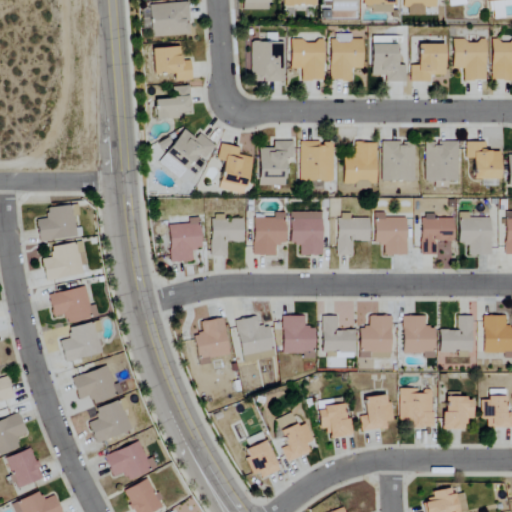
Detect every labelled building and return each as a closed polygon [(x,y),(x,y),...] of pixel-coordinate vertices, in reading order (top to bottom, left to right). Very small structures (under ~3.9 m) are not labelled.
[(267,10),(266,0),(240,0),(241,11),(267,10)] [(394,0),(362,0),(363,6),(370,6),(370,13),(394,13),(394,0)] [(402,0),(403,16),(423,16),(423,8),(435,8),(434,0),(402,0)] [(187,36),(187,4),(148,5),(148,37),(187,36)] [(360,70),(361,40),(349,40),(350,35),(329,35),(328,82),(349,82),(349,69),(360,70)] [(384,83),(403,82),(403,66),(395,66),(394,37),(368,38),(369,77),(384,76),(384,83)] [(462,82),(483,81),(483,39),(450,39),(451,70),(461,70),(462,82)] [(489,81),(510,82),(511,66),(511,65),(511,39),(489,39),(489,81)] [(288,70),(299,70),(299,82),(321,81),(321,41),(288,42),(288,70)] [(281,82),(280,43),(248,44),(249,83),(281,82)] [(428,82),(428,76),(442,75),(442,45),(415,46),(415,66),(408,66),(408,83),(428,82)] [(150,49),(151,75),(173,75),(173,82),(189,81),(188,62),(178,62),(178,48),(150,49)] [(171,88),(171,100),(152,100),(153,119),(189,118),(188,87),(171,88)] [(214,146),(198,134),(193,139),(182,130),(162,156),(168,161),(163,167),(176,177),(182,168),(191,175),(214,146)] [(291,142),(272,142),(272,149),(256,149),(257,186),(283,186),(283,160),(291,160),(291,142)] [(424,142),(423,182),(433,183),(455,184),(456,143),(424,142)] [(330,183),(331,143),(298,143),(298,182),(330,183)] [(341,184),(354,185),(354,190),(373,190),(374,143),(352,143),(352,156),(342,156),(341,184)] [(379,182),(412,183),(413,143),(380,143),(379,182)] [(484,143),(464,143),(464,160),(471,160),(471,180),(499,181),(499,152),(483,152),(484,143)] [(242,195),(250,158),(237,155),(238,149),(218,144),(215,160),(222,162),(216,189),(242,195)] [(34,219),(37,242),(74,237),(70,206),(44,209),(45,218),(34,219)] [(511,212),(503,212),(503,256),(511,255),(511,212)] [(284,244),(283,213),(272,213),(273,219),(251,219),(252,256),(275,256),(275,244),(284,244)] [(298,257),(320,256),(319,213),(288,214),(289,246),(298,245),(298,257)] [(467,219),(467,213),(456,214),(456,245),(466,245),(467,257),(489,256),(488,218),(467,219)] [(335,257),(350,256),(350,242),(367,242),(367,219),(348,219),(348,214),(334,215),(335,257)] [(372,245),(382,245),(382,256),(404,257),(404,219),(382,218),(382,214),(372,214),(372,245)] [(451,218),(419,217),(419,256),(434,256),(434,242),(451,242),(451,218)] [(168,263),(192,263),(191,249),(198,249),(198,218),(186,219),(187,225),(167,225),(168,263)] [(208,257),(224,257),(225,242),(241,243),(241,220),(209,220),(208,257)] [(44,281),(80,273),(73,242),(48,247),(50,257),(39,260),(44,281)] [(51,317),(63,315),(64,323),(95,317),(92,303),(86,304),(82,286),(46,294),(51,317)] [(504,315),(481,316),(482,354),(503,353),(503,357),(511,356),(511,326),(504,327),(504,315)] [(232,321),(241,363),(272,357),(265,326),(256,328),(254,316),(232,321)] [(303,316),(280,316),(280,354),(312,353),(312,327),(303,327),(303,316)] [(352,330),(335,330),(335,316),(320,316),(321,357),(352,357),(352,330)] [(357,327),(357,351),(371,352),(371,358),(389,358),(389,316),(367,316),(367,327),(357,327)] [(424,327),(423,316),(401,317),(401,354),(433,353),(432,326),(424,327)] [(438,330),(438,352),(470,352),(470,316),(455,316),(455,330),(438,330)] [(197,366),(210,364),(209,358),(227,355),(220,318),(198,322),(200,333),(191,335),(197,366)] [(63,363),(99,353),(91,321),(66,328),(68,338),(57,341),(63,363)] [(371,369),(370,352),(358,352),(358,369),(371,369)] [(69,378),(77,400),(88,396),(91,403),(114,395),(105,366),(69,378)] [(0,402),(11,400),(6,377),(0,377),(0,402)] [(397,421),(410,421),(410,428),(430,428),(430,389),(397,390),(397,421)] [(478,400),(478,420),(485,420),(485,428),(511,428),(511,413),(504,413),(503,390),(486,390),(486,400),(478,400)] [(359,431),(385,429),(384,421),(390,421),(389,402),(383,403),(383,395),(361,397),(363,416),(357,416),(359,431)] [(470,419),(471,398),(441,397),(441,429),(463,430),(464,419),(470,419)] [(86,423),(93,444),(128,431),(117,400),(93,409),(97,419),(86,423)] [(347,437),(344,405),(315,407),(317,429),(325,428),(326,438),(347,437)] [(0,419),(0,454),(18,447),(14,438),(25,434),(16,413),(0,419)] [(308,453),(304,444),(310,441),(303,423),(295,427),(289,413),(273,420),(284,446),(279,448),(285,462),(308,453)] [(242,449),(255,480),(276,471),(263,440),(242,449)] [(102,455),(110,477),(122,473),(125,480),(154,469),(150,457),(144,460),(137,442),(102,455)] [(3,459),(17,489),(41,478),(28,448),(3,459)] [(131,511),(150,511),(159,508),(145,479),(121,490),(131,511)] [(423,511),(464,511),(461,494),(451,496),(450,487),(430,492),(431,499),(421,501),(423,511)] [(9,504),(12,511),(59,511),(53,496),(41,500),(39,492),(9,504)]
